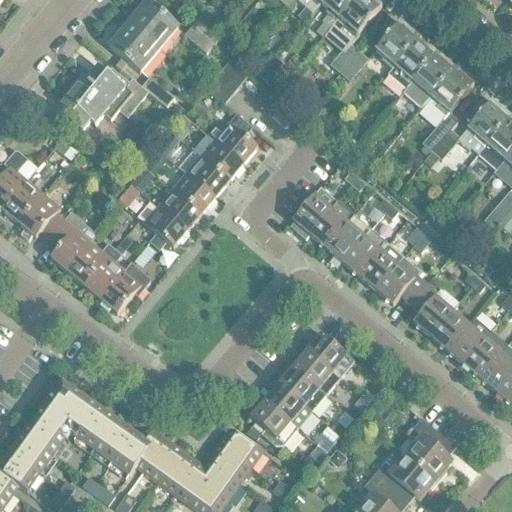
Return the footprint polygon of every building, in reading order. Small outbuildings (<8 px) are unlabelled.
[(283,0),(279,5),(286,12),(294,3),(296,0),(283,0)] [(296,0),(294,3),(304,12),(297,21),(304,27),(321,8),(320,8),(326,0),(296,0)] [(323,28),(315,37),(322,43),(325,40),(329,34),(357,0),(326,0),(320,8),(321,8),(330,16),(321,27),(323,28)] [(329,34),(325,40),(343,56),(331,69),(340,77),(358,56),(351,50),(359,41),(357,39),(379,13),(370,6),(372,3),(368,0),(357,0),(329,34)] [(146,8),(127,30),(158,56),(176,33),(146,8)] [(192,31),(213,50),(221,40),(200,22),(192,31)] [(415,45),(407,38),(409,35),(399,26),(375,55),(393,71),(415,45)] [(158,56),(127,30),(108,52),(139,78),(158,56)] [(213,50),(192,31),(184,41),(205,59),(213,50)] [(415,45),(393,71),(394,71),(387,79),(405,94),(434,61),(433,60),(425,54),(428,51),(417,42),(415,45)] [(358,56),(340,77),(350,85),(368,64),(358,56)] [(434,61),(405,94),(402,99),(420,114),(425,108),(451,76),(443,69),(446,67),(435,58),(433,60),(434,61)] [(229,66),(222,74),(240,90),(248,82),(229,66)] [(270,92),(283,76),(272,67),(259,83),(270,92)] [(147,97),(140,92),(130,84),(127,88),(110,73),(105,79),(95,71),(90,77),(87,75),(59,110),(71,121),(67,126),(80,137),(89,127),(94,131),(102,121),(109,127),(117,116),(126,123),(147,97)] [(240,90),(222,74),(204,94),(223,110),(240,90)] [(454,74),(451,76),(425,108),(444,125),(471,93),(462,85),(464,82),(454,74)] [(148,83),(140,92),(147,97),(161,109),(165,112),(173,103),(148,83)] [(450,136),(432,157),(441,165),(458,146),(468,155),(470,153),(478,160),(508,125),(507,124),(499,117),(501,114),(491,106),(467,134),(459,144),(450,136)] [(176,108),(170,116),(178,122),(184,114),(176,108)] [(170,116),(165,112),(161,109),(155,116),(172,129),(178,122),(170,116)] [(226,129),(212,145),(242,171),(256,154),(243,143),(251,133),(235,119),(226,129)] [(444,125),(423,149),(432,157),(450,136),(458,127),(449,119),(444,125)] [(511,123),(509,121),(507,124),(508,125),(478,160),(496,175),(511,156),(511,123)] [(46,146),(52,138),(36,125),(29,133),(46,146)] [(166,161),(179,145),(171,139),(158,155),(166,161)] [(242,171),(212,145),(207,141),(200,144),(193,152),(193,157),(198,162),(228,187),(242,171)] [(64,161),(70,152),(60,144),(53,153),(64,161)] [(511,156),(496,175),(493,178),(511,194),(511,156)] [(0,214),(1,215),(25,186),(36,173),(16,157),(13,157),(2,170),(7,174),(0,181),(0,214)] [(153,181),(166,164),(156,157),(144,173),(153,181)] [(228,187),(198,162),(184,179),(214,204),(228,187)] [(128,165),(117,179),(126,186),(137,173),(128,165)] [(350,191),(357,184),(349,178),(343,185),(350,191)] [(138,195),(147,186),(139,179),(130,188),(138,195)] [(214,204),(184,179),(170,196),(200,221),(214,204)] [(364,190),(357,184),(350,191),(358,197),(364,190)] [(25,186),(1,215),(17,229),(42,200),(25,186)] [(130,190),(117,206),(125,213),(138,197),(130,190)] [(308,241),(337,207),(320,193),(291,227),(308,241)] [(200,221),(170,196),(156,212),(186,237),(200,221)] [(498,229),(511,213),(511,199),(509,197),(485,226),(495,234),(498,229)] [(58,214),(42,200),(17,229),(34,243),(39,237),(49,245),(64,227),(63,225),(55,218),(58,214)] [(383,219),(390,212),(382,205),(376,213),(383,219)] [(337,207),(308,241),(325,255),(353,221),(337,207)] [(186,237),(156,212),(142,229),(154,240),(165,249),(172,255),(186,237)] [(390,212),(383,219),(391,225),(397,218),(390,212)] [(511,231),(511,213),(498,229),(508,237),(511,231)] [(64,227),(49,245),(58,253),(49,264),(65,277),(90,248),(97,240),(70,217),(63,225),(64,227)] [(370,235),(353,221),(325,255),(341,269),(370,235)] [(430,221),(424,228),(438,241),(445,234),(438,227),(430,221)] [(413,251),(423,239),(415,233),(405,245),(413,251)] [(386,249),(370,235),(341,269),(358,283),(386,249)] [(423,239),(413,251),(412,252),(419,258),(430,246),(423,239)] [(165,249),(154,240),(148,247),(159,256),(165,249)] [(100,257),(90,248),(65,277),(82,292),(114,255),(107,249),(100,257)] [(403,263),(386,249),(358,283),(374,297),(403,263)] [(114,255),(82,292),(98,306),(123,276),(114,268),(120,260),(114,255)] [(403,263),(374,297),(391,311),(399,302),(409,311),(427,290),(417,281),(420,277),(403,263)] [(130,268),(123,276),(98,306),(116,321),(134,300),(137,302),(149,288),(149,284),(130,268)] [(471,292),(477,285),(469,279),(463,286),(471,292)] [(477,285),(471,292),(478,298),(484,291),(477,285)] [(427,290),(409,311),(419,319),(412,328),(429,342),(450,317),(458,308),(444,295),(439,294),(436,297),(427,290)] [(507,317),(511,310),(511,308),(506,303),(500,310),(507,317)] [(466,330),(450,317),(429,342),(445,356),(466,330)] [(473,322),(466,330),(445,356),(462,370),(490,337),(473,322)] [(490,337),(462,370),(478,384),(507,350),(490,337)] [(305,357),(338,385),(353,368),(319,340),(305,357)] [(511,355),(507,350),(478,384),(495,398),(511,377),(511,355)] [(338,385),(305,357),(291,374),(325,402),(338,385)] [(291,374),(277,390),(311,418),(325,402),(291,374)] [(511,377),(495,398),(511,412),(511,377)] [(0,470),(0,480),(30,502),(69,447),(66,445),(69,440),(74,444),(71,448),(125,486),(135,474),(157,441),(152,437),(145,447),(60,387),(0,470)] [(311,418),(277,390),(263,407),(297,435),(311,418)] [(360,403),(367,409),(373,401),(366,395),(360,403)] [(367,409),(360,403),(354,409),(361,416),(367,409)] [(297,435),(263,407),(249,424),(264,436),(260,440),(275,453),(283,451),(297,435)] [(416,447),(404,461),(437,489),(446,478),(443,476),(450,468),(441,460),(450,450),(420,424),(407,440),(416,447)] [(338,428),(332,435),(340,442),(346,434),(338,428)] [(228,434),(217,451),(250,475),(262,458),(228,434)] [(340,442),(332,435),(326,443),(333,449),(340,442)] [(165,445),(141,478),(159,491),(182,458),(165,445)] [(217,451),(206,467),(239,490),(250,475),(217,451)] [(182,458),(159,491),(175,502),(198,469),(182,458)] [(308,460),(296,474),(306,482),(318,468),(308,460)] [(437,489),(404,461),(392,475),(383,468),(371,483),(401,508),(409,498),(418,506),(425,498),(428,500),(437,489)] [(206,467),(202,472),(208,511),(223,511),(239,490),(206,467)] [(198,469),(175,502),(188,511),(208,511),(202,472),(198,469)] [(107,511),(114,502),(85,482),(78,491),(107,511)] [(397,511),(401,508),(371,483),(358,498),(367,505),(361,511),(397,511)] [(47,511),(61,511),(74,494),(65,487),(47,511)] [(279,487),(272,496),(271,497),(281,504),(288,494),(279,487)] [(0,511),(4,511),(13,500),(0,490),(0,511)] [(125,500),(116,511),(131,511),(135,507),(125,500)]
